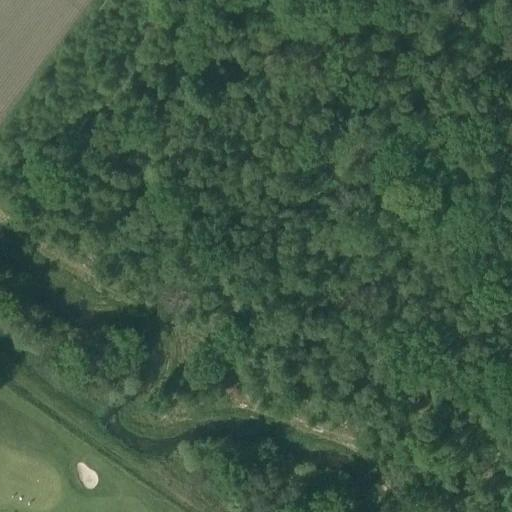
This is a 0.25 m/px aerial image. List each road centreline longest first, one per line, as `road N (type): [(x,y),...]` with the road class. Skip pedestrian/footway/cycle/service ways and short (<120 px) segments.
road 1 (track): [(0,196),(218,347),(250,393),(367,456),(417,511)]
road 2 (track): [(195,511),(0,375)]
